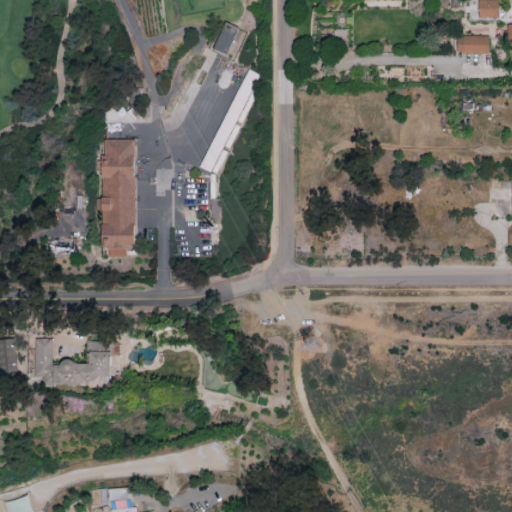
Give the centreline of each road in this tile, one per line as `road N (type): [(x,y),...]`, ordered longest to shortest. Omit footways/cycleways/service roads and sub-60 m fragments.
road 1 (residential): [(283,280),(287,0)]
road 2 (residential): [(0,300),(160,301),(270,281)]
road 3 (residential): [(283,280),(511,274)]
